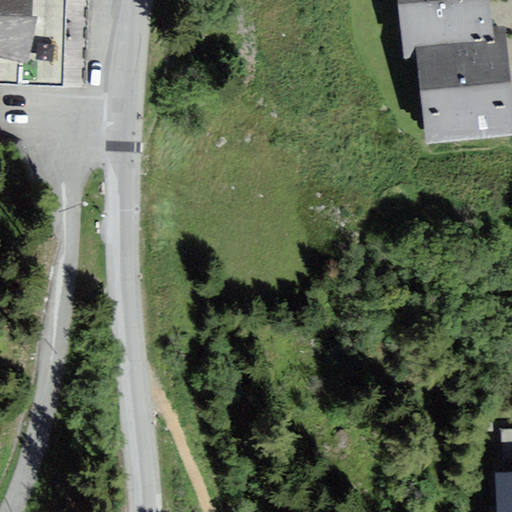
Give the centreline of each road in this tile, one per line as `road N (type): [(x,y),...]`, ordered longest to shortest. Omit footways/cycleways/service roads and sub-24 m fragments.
road 1 (residential): [(11,511),(45,411),(77,145),(122,104)]
road 2 (residential): [(143,511),(122,104)]
